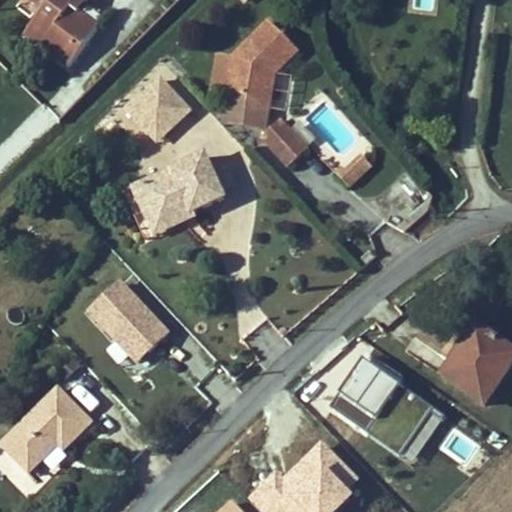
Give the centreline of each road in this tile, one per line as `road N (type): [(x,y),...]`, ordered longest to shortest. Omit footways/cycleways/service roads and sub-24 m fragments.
road 1 (unclassified): [(136,511),(335,314),(438,245),(511,213)]
road 2 (residential): [(0,196),(204,0)]
road 3 (unknown): [(479,223),(467,143),(481,0)]
